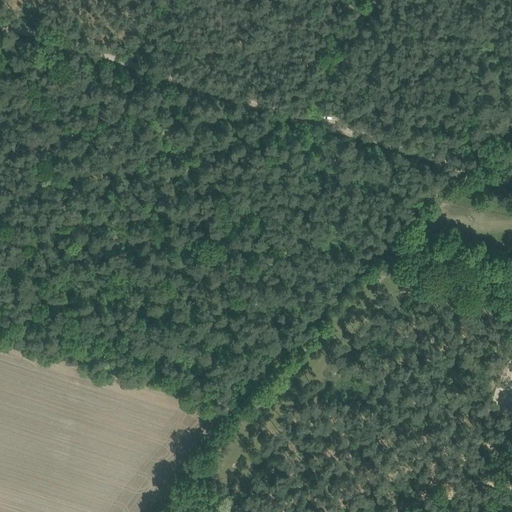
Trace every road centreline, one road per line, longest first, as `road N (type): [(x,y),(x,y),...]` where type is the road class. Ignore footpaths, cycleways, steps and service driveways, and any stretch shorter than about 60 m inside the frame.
road 1 (track): [(459,165),(212,416),(149,511)]
road 2 (track): [(235,95),(0,20)]
road 3 (track): [(511,157),(459,165),(320,121)]
